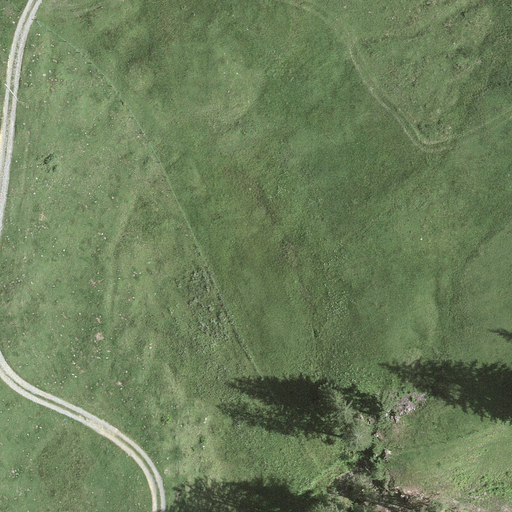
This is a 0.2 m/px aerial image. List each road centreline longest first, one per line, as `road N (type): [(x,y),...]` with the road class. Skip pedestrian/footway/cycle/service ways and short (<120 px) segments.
road 1 (track): [(40,0),(22,25),(0,305)]
road 2 (track): [(0,370),(84,417),(127,511)]
